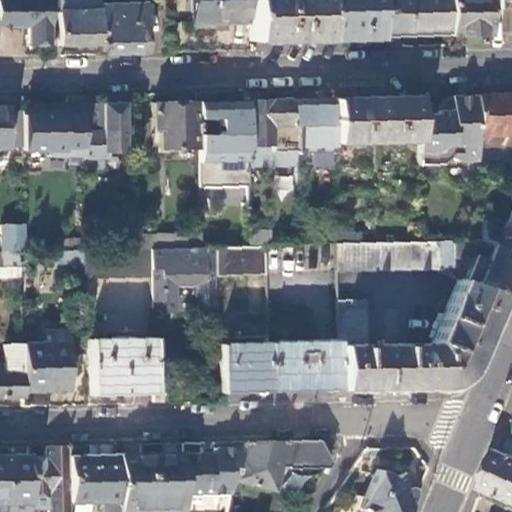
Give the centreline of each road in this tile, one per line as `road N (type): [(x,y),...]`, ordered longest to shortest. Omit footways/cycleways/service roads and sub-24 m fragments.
road 1 (residential): [(0,75),(511,60)]
road 2 (residential): [(369,423),(0,430)]
